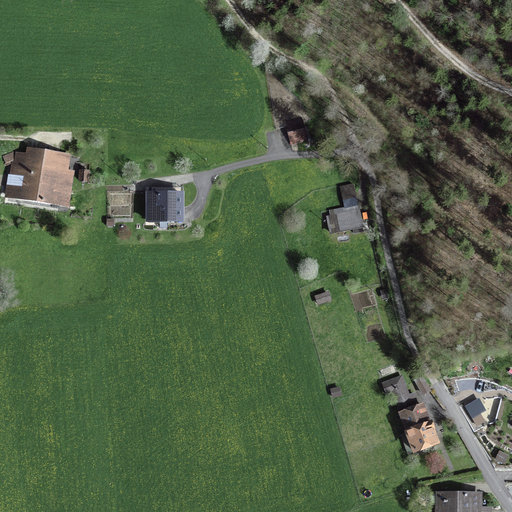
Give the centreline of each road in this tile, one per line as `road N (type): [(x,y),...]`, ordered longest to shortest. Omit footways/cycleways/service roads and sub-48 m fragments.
road 1 (residential): [(511,510),(421,360)]
road 2 (track): [(511,94),(452,60),(396,0)]
